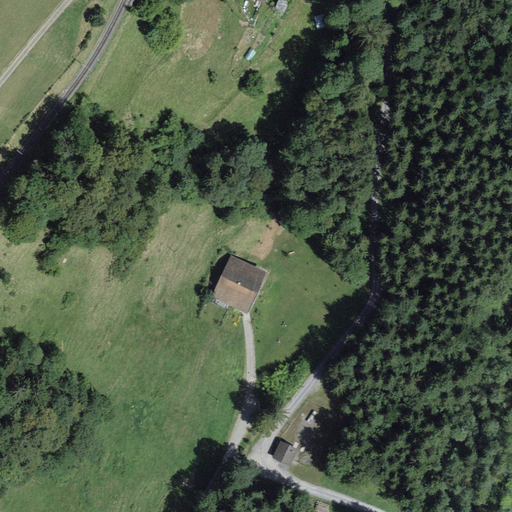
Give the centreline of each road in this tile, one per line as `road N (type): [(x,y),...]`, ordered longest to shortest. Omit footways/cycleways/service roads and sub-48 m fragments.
road 1 (track): [(374,511),(275,473),(266,453),(275,430),(375,302),(376,208)]
road 2 (track): [(380,12),(376,208)]
